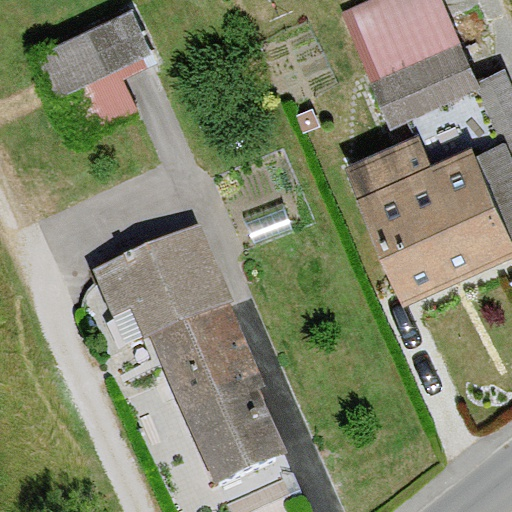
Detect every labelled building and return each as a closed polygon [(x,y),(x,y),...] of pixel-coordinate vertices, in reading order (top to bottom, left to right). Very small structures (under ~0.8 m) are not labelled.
[(453,35),(436,0),(374,0),(345,13),(371,71),(453,35)] [(78,138),(134,111),(118,77),(155,59),(130,8),(37,52),(78,138)] [(348,162),(406,293),(511,246),(511,238),(509,231),(511,229),(511,92),(502,69),(473,82),(453,35),(371,71),(392,118),(407,112),(416,132),(348,162)] [(150,335),(226,304),(195,232),(93,275),(112,321),(140,310),(150,335)] [(226,304),(150,335),(214,488),(289,457),(226,304)] [(234,510),(274,497),(266,473),(226,486),(234,510)]
